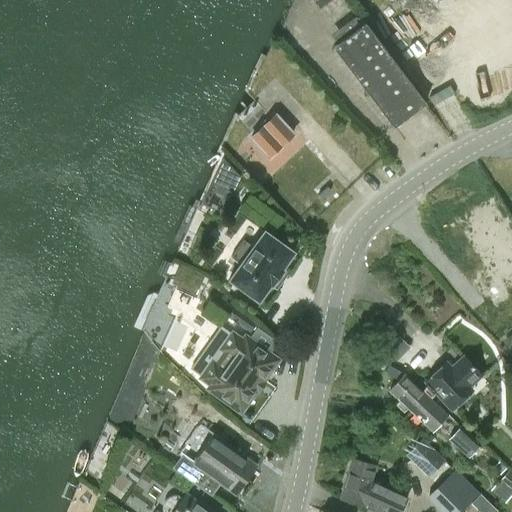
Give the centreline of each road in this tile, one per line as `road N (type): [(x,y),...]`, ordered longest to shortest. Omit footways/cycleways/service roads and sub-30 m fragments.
road 1 (tertiary): [(296,511),(354,237),(388,193),(511,127)]
road 2 (unknown): [(343,264),(436,358)]
